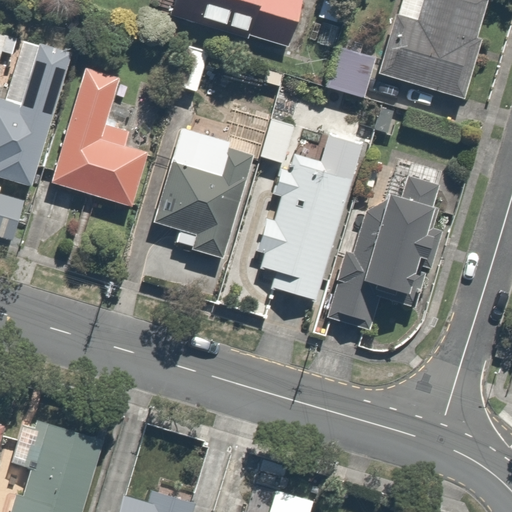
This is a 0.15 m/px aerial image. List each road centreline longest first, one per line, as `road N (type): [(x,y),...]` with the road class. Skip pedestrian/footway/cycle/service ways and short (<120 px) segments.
road 1 (residential): [(434,443),(0,317)]
road 2 (residential): [(511,193),(434,443)]
